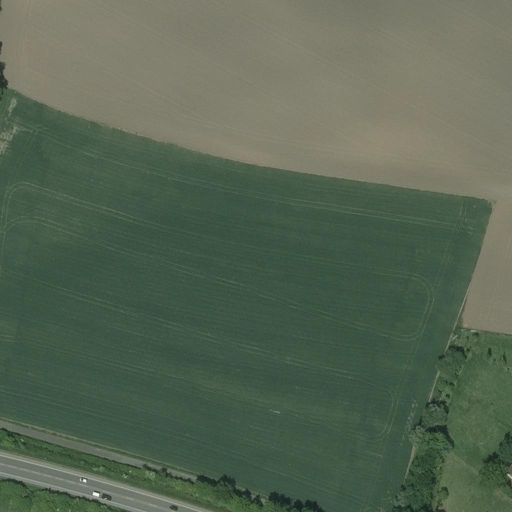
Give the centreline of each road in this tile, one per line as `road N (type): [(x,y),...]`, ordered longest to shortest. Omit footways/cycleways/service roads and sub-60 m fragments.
road 1 (unclassified): [(281,511),(0,427)]
road 2 (primary): [(171,511),(0,466)]
